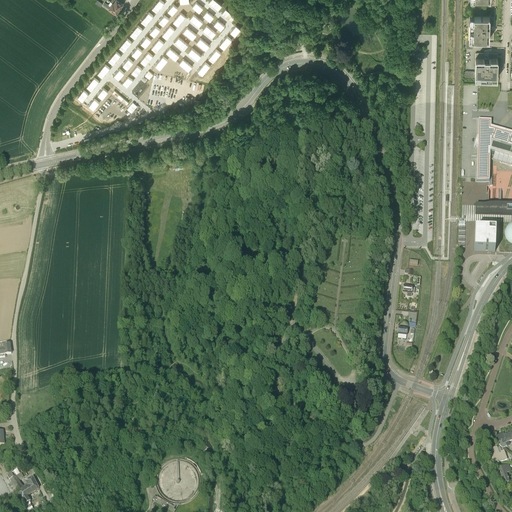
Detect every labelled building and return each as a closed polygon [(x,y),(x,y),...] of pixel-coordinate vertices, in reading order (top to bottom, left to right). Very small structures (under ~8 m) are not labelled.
[(113,3),(120,8),(123,4),(118,0),(111,0),(110,1),(112,3),(113,3)] [(160,0),(158,0),(152,8),(156,12),(164,3),(160,0)] [(105,2),(103,4),(116,13),(120,8),(113,3),(112,3),(110,1),(108,4),(105,2)] [(222,5),(217,1),(213,6),(218,10),(222,5)] [(203,8),(196,2),(192,6),(199,12),(203,8)] [(173,4),(167,11),(172,15),(178,8),(173,4)] [(230,12),(226,8),(222,13),(226,17),(230,12)] [(214,17),(207,11),(203,15),(210,21),(214,17)] [(148,12),(141,21),(145,25),(153,16),(148,12)] [(181,12),(177,17),(181,21),(185,16),(181,12)] [(235,16),(230,12),(226,17),(231,21),(235,16)] [(198,18),(194,14),(190,19),(194,23),(198,18)] [(164,15),(159,22),(163,25),(169,18),(164,15)] [(472,48),(473,39),(489,39),(489,31),(491,31),(491,26),(489,26),(489,17),(469,16),(469,38),(466,38),(466,48),(472,48)] [(177,17),(173,22),(178,25),(181,21),(177,17)] [(203,22),(198,18),(194,23),(199,26),(203,22)] [(224,25),(218,20),(214,24),(221,30),(224,25)] [(138,25),(130,34),(135,38),(142,29),(138,25)] [(155,25),(150,32),(154,36),(160,29),(155,25)] [(170,25),(166,30),(170,34),(174,29),(170,25)] [(211,29),(207,25),(203,30),(207,33),(211,29)] [(236,25),(230,32),(235,36),(241,29),(236,25)] [(183,31),(192,39),(196,34),(187,27),(183,31)] [(216,33),(211,29),(207,33),(212,37),(216,33)] [(166,30),(162,35),(167,38),(170,34),(166,30)] [(146,36),(141,43),(145,47),(151,40),(146,36)] [(227,36),(223,41),(228,44),(232,40),(227,36)] [(175,42),(184,49),(188,45),(179,37),(175,42)] [(127,38),(119,47),(124,51),(131,42),(127,38)] [(159,38),(155,43),(160,47),(163,42),(159,38)] [(196,42),(205,50),(209,45),(200,38),(196,42)] [(223,41),(219,45),(224,49),(228,44),(223,41)] [(155,43),(151,48),(156,52),(160,47),(155,43)] [(137,47),(132,54),(136,58),(142,51),(137,47)] [(166,52),(175,60),(179,55),(170,48),(166,52)] [(188,52),(197,60),(201,55),(192,48),(188,52)] [(216,49),(209,58),(213,62),(221,53),(216,49)] [(116,51),(108,60),(113,64),(121,55),(116,51)] [(148,52),(144,56),(149,60),(153,55),(148,52)] [(144,56),(140,61),(145,65),(149,60),(144,56)] [(163,56),(159,61),(164,64),(167,60),(163,56)] [(465,78),(492,78),(497,79),(497,58),(489,58),(489,56),(484,56),(484,58),(475,58),(475,71),(465,71),(465,78)] [(128,58),(123,65),(127,68),(133,62),(128,58)] [(179,63),(188,71),(192,66),(183,58),(179,63)] [(159,61),(155,65),(160,69),(164,64),(159,61)] [(205,62),(198,71),(202,75),(210,66),(205,62)] [(105,64),(97,73),(102,77),(110,68),(105,64)] [(137,65),(131,72),(136,76),(142,69),(137,65)] [(120,68),(114,75),(118,79),(124,72),(120,68)] [(148,71),(144,75),(149,79),(153,74),(148,71)] [(128,76),(122,82),(127,86),(133,79),(128,76)] [(94,77),(86,86),(91,90),(99,81),(94,77)] [(103,88),(98,95),(102,99),(108,92),(103,88)] [(83,90),(78,97),(82,101),(88,94),(83,90)] [(128,102),(114,90),(112,93),(127,105),(128,102)] [(94,99),(89,106),(93,109),(99,102),(94,99)] [(137,106),(133,102),(129,107),(134,110),(137,106)] [(511,132),(491,126),(491,120),(478,120),(478,137),(477,137),(474,147),(477,148),(476,178),(476,182),(489,182),(490,159),(511,166),(511,206),(492,206),(488,206),(489,202),(476,202),(475,222),(496,222),(497,222),(497,237),(495,237),(496,231),(475,231),(474,251),(510,252),(511,250),(511,132)] [(182,157),(174,158),(175,168),(184,167),(182,157)] [(291,188),(291,190),(292,192),(294,193),(295,193),(297,193),(298,192),(300,190),(300,188),(299,187),(297,185),(295,185),(294,185),(292,187),(291,188)] [(403,293),(411,294),(412,287),(403,286),(403,293)] [(399,328),(398,335),(407,336),(407,329),(399,328)] [(10,344),(0,345),(0,358),(3,358),(3,357),(5,356),(5,355),(11,354),(10,344)] [(503,435),(496,437),(498,442),(500,446),(502,448),(506,446),(505,443),(511,440),(511,435),(511,433),(503,436),(503,435)] [(507,460),(506,456),(504,450),(499,452),(497,447),(493,448),(495,454),(491,455),(495,464),(507,460)] [(496,478),(502,485),(509,483),(505,474),(511,472),(508,465),(497,469),(499,474),(498,474),(499,476),(496,478)] [(22,507),(24,511),(29,511),(33,509),(30,504),(31,503),(27,497),(39,489),(33,478),(26,481),(28,485),(23,489),(17,478),(22,476),(21,473),(16,476),(13,472),(8,475),(7,475),(9,480),(11,483),(8,485),(15,495),(17,493),(25,505),(22,507)] [(171,511),(174,511),(176,510),(174,510),(175,508),(157,498),(155,496),(153,500),(155,501),(154,502),(171,511)]
